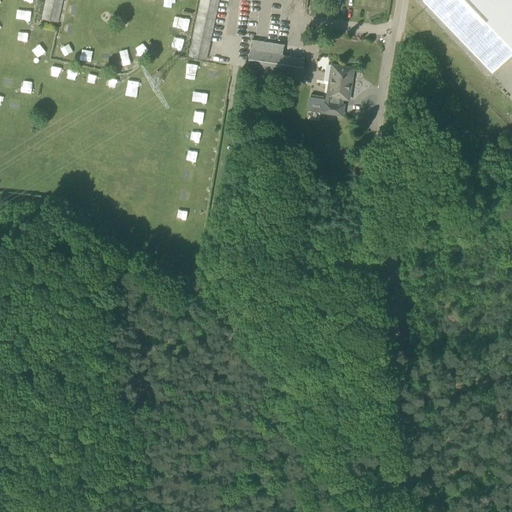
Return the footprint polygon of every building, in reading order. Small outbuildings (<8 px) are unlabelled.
[(45,0),(41,19),(58,23),(62,0),(45,0)] [(218,0),(200,0),(188,56),(206,60),(218,0)] [(511,0),(423,0),(478,57),(511,24),(511,0)] [(76,16),(79,6),(70,4),(68,14),(76,16)] [(21,10),(20,19),(28,20),(29,12),(21,10)] [(180,17),(177,26),(186,28),(188,19),(180,17)] [(63,34),(72,36),(74,27),(65,25),(63,34)] [(19,31),(17,42),(27,43),(29,32),(19,31)] [(173,48),(182,49),(184,40),(175,38),(173,48)] [(38,57),(46,52),(42,44),(33,48),(38,57)] [(121,52),(126,62),(132,59),(127,49),(121,52)] [(250,50),(247,68),(246,70),(302,79),(305,58),(250,50)] [(183,76),(194,79),(198,64),(187,62),(183,76)] [(354,68),(344,66),(332,65),(326,102),(324,102),(323,112),(342,115),(344,105),(341,104),(342,102),(341,101),(341,98),(349,100),(354,68)] [(57,76),(58,67),(47,66),(47,76),(57,76)] [(205,80),(216,82),(218,69),(207,67),(205,80)] [(65,78),(75,79),(77,71),(67,69),(65,78)] [(95,84),(98,75),(87,72),(85,82),(95,84)] [(2,89),(11,91),(14,75),(5,73),(2,89)] [(205,103),(208,93),(199,91),(196,101),(205,103)] [(202,122),(204,113),(194,111),(192,120),(202,122)] [(180,168),(178,178),(193,181),(194,171),(180,168)] [(186,219),(187,210),(177,209),(176,218),(186,219)]
